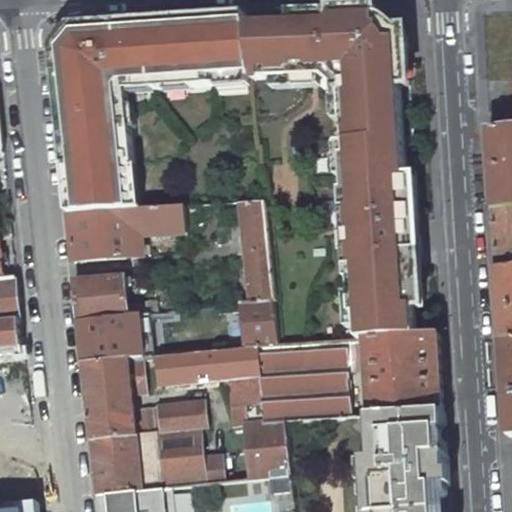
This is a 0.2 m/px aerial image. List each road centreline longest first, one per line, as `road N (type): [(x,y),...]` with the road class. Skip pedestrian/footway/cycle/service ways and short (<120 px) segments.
road 1 (tertiary): [(447,0),(477,511)]
road 2 (unclassified): [(70,511),(19,2)]
